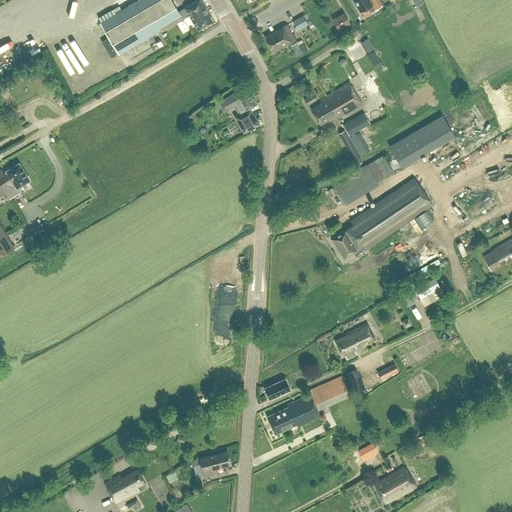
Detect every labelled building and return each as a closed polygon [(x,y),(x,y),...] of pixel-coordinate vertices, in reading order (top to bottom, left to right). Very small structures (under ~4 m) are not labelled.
[(61,0),(57,14),(64,16),(69,0),(61,0)] [(161,32),(188,16),(197,30),(200,28),(212,22),(199,0),(197,0),(178,12),(171,0),(137,0),(121,10),(119,5),(98,17),(101,22),(100,22),(118,55),(160,30),(161,32)] [(352,0),(359,12),(367,7),(370,12),(381,5),(378,0),(352,0)] [(296,15),(303,11),(300,5),(293,9),(296,15)] [(337,29),(349,22),(343,13),(332,20),(337,29)] [(297,30),(308,24),(302,15),(291,20),(297,30)] [(295,39),(287,24),(264,37),(273,52),(295,39)] [(54,52),(62,48),(58,38),(50,41),(54,52)] [(307,50),(301,40),(290,45),(296,56),(307,50)] [(67,52),(59,56),(73,83),(80,79),(67,52)] [(332,118),(333,120),(362,104),(349,82),(320,99),(321,102),(310,109),(320,125),(332,118)] [(258,125),(253,116),(249,108),(256,104),(247,88),(237,94),(235,92),(218,102),(219,104),(223,112),(236,104),(241,112),(234,116),(244,133),(258,125)] [(312,93),(304,99),(308,105),(316,99),(312,93)] [(188,117),(193,122),(198,118),(194,112),(188,117)] [(364,112),(343,124),(349,135),(350,135),(352,139),(351,140),(360,156),(368,151),(363,143),(365,142),(359,132),(357,133),(357,132),(355,133),(354,132),(370,123),(364,112)] [(484,123),(476,129),(480,134),(488,128),(484,123)] [(366,126),(359,130),(362,136),(369,132),(366,126)] [(362,161),(344,130),(338,133),(356,165),(362,161)] [(416,130),(389,146),(401,167),(428,151),(416,130)] [(495,159),(503,155),(501,149),(493,153),(495,159)] [(382,154),(373,160),(383,177),(393,171),(382,154)] [(18,186),(27,180),(18,164),(3,173),(1,170),(0,170),(0,196),(17,185),(18,186)] [(365,250),(432,205),(413,178),(350,221),(352,224),(331,238),(344,258),(344,259),(362,247),(365,250)] [(459,188),(463,197),(471,194),(468,184),(459,188)] [(330,196),(336,192),(333,186),(327,190),(330,196)] [(422,217),(416,221),(419,226),(425,223),(422,217)] [(0,255),(14,247),(0,225),(0,255)] [(507,264),(511,260),(511,238),(492,250),(492,251),(483,256),(490,269),(505,261),(507,264)] [(439,264),(448,261),(446,253),(436,257),(439,264)] [(354,350),(375,340),(366,323),(345,334),(346,335),(335,341),(342,355),(344,354),(347,359),(356,354),(354,350)] [(395,363),(376,373),(379,378),(394,370),(396,374),(400,372),(395,363)] [(267,416),(275,434),(296,424),(297,426),(320,416),(317,408),(349,394),(341,376),(308,390),(310,394),(287,404),(288,406),(267,416)] [(264,388),(269,398),(289,389),(288,387),(290,387),(286,378),(284,378),(264,388)] [(432,444),(427,433),(418,437),(421,445),(424,444),(425,447),(432,444)] [(199,458),(201,464),(203,475),(204,476),(216,473),(215,469),(230,465),(227,451),(199,458)] [(394,498),(416,486),(404,466),(374,483),(385,503),(394,498)] [(140,491),(147,487),(144,482),(137,469),(121,478),(119,475),(104,483),(115,502),(139,489),(140,491)]
